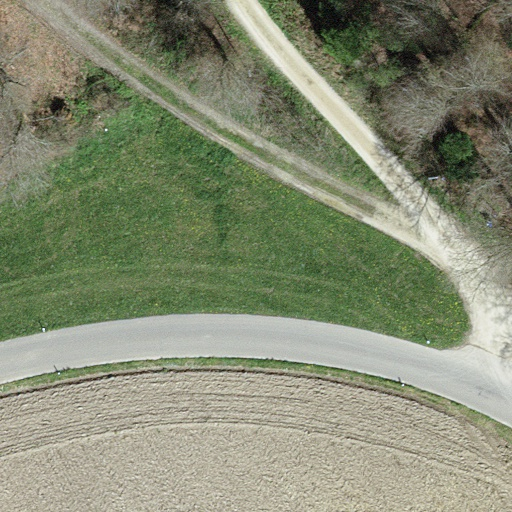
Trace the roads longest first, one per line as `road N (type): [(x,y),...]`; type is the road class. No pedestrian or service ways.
road 1 (unclassified): [(511,404),(432,370),(343,346),(158,339),(0,364)]
road 2 (track): [(50,0),(196,113),(385,218),(462,251)]
